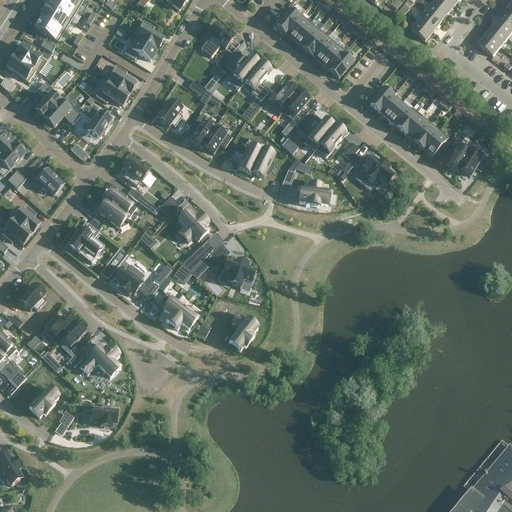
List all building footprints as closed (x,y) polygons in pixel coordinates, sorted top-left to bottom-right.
[(56,0),(53,0),(48,9),(71,23),(77,12),(56,0)] [(79,0),(56,0),(77,12),(83,2),(79,0)] [(186,0),(164,0),(168,3),(167,5),(172,8),(173,7),(179,12),(188,2),(186,0)] [(454,8),(444,0),(436,0),(433,5),(447,16),(454,8)] [(447,16),(433,5),(425,14),(439,25),(447,16)] [(48,9),(42,19),(65,33),(71,23),(48,9)] [(292,9),(276,29),(286,36),(302,17),(292,9)] [(511,14),(508,11),(501,20),(511,29),(511,14)] [(439,25),(425,14),(418,23),(432,34),(439,25)] [(302,17),(286,36),(294,43),(310,24),(302,17)] [(42,19),(35,30),(58,44),(65,33),(42,19)] [(511,35),(511,29),(501,20),(494,29),(508,40),(511,35)] [(142,29),(136,40),(157,53),(163,42),(151,35),(154,29),(143,23),(140,28),(142,29)] [(432,34),(418,23),(411,32),(425,43),(432,34)] [(310,24),(294,43),(303,51),(319,32),(310,24)] [(227,34),(226,35),(217,27),(208,37),(211,39),(208,43),(217,52),(221,48),(225,51),(234,41),(233,40),(234,39),(227,34)] [(508,40),(494,29),(487,38),(501,49),(508,40)] [(303,51),(312,58),(328,39),(319,32),(303,51)] [(501,49),(487,38),(479,47),(493,58),(501,49)] [(328,39),(312,58),(321,65),(321,66),(337,47),(337,46),(328,39)] [(128,49),(124,55),(135,61),(138,56),(151,63),(157,53),(136,40),(130,51),(128,49)] [(44,43),(41,48),(52,54),(55,49),(44,43)] [(337,47),(321,66),(329,73),(345,54),(337,47)] [(23,48),(15,59),(36,73),(44,62),(23,48)] [(236,51),(229,60),(233,64),(241,55),(236,51)] [(345,54),(329,73),(338,81),(355,61),(345,54)] [(223,57),(216,66),(220,70),(228,61),(224,57),(223,57)] [(15,59),(7,70),(14,75),(13,76),(18,79),(19,78),(28,84),(36,73),(15,59)] [(244,85),(259,67),(249,59),(245,63),(243,62),(236,70),(238,72),(227,84),(238,93),(244,85)] [(270,74),(260,65),(259,67),(244,85),(253,92),(251,95),(261,103),(269,94),(265,90),(264,90),(260,87),(270,74)] [(116,68),(106,84),(129,98),(136,88),(123,80),(127,75),(116,68)] [(5,81),(1,87),(10,95),(15,88),(5,81)] [(204,90),(203,90),(206,92),(206,93),(208,94),(216,85),(211,81),(204,90)] [(276,81),(268,90),(273,94),(280,85),(278,83),(276,81)] [(193,83),(189,90),(202,99),(206,93),(206,92),(203,90),(193,83)] [(45,84),(37,94),(41,98),(49,88),(45,84)] [(106,84),(96,99),(106,106),(110,101),(122,108),(129,98),(106,84)] [(274,93),(267,102),(271,106),(270,108),(280,117),(282,115),(297,95),(287,87),(279,97),(274,93)] [(45,102),(35,112),(45,121),(63,101),(49,88),(41,98),(45,102)] [(386,88),(370,107),(379,115),(395,95),(386,88)] [(200,103),(204,107),(211,97),(206,93),(200,103)] [(297,95),(282,115),(292,123),(289,126),(293,130),(301,121),(297,117),(309,102),(298,94),(297,95)] [(395,95),(379,115),(388,122),(401,106),(392,99),(396,96),(395,95)] [(63,101),(45,121),(54,129),(64,119),(68,123),(77,114),(63,101)] [(169,104),(164,111),(165,111),(158,122),(169,130),(170,127),(174,130),(182,119),(178,116),(182,111),(171,104),(170,104),(169,104)] [(401,106),(388,122),(397,129),(410,114),(401,106)] [(101,112),(87,133),(99,141),(103,134),(105,135),(108,130),(107,129),(113,120),(101,112)] [(310,113),(302,122),(307,126),(314,117),(310,113)] [(77,114),(68,123),(72,127),(81,118),(77,114)] [(397,129),(405,137),(405,136),(418,121),(410,114),(397,129)] [(203,149),(216,128),(207,122),(206,121),(207,120),(201,116),(194,127),(199,130),(194,139),(190,144),(201,152),(203,149)] [(323,121),(304,145),(314,153),(316,152),(333,130),(323,121)] [(418,121),(405,136),(414,144),(430,125),(430,124),(427,128),(418,121)] [(414,144),(423,151),(439,132),(430,125),(414,144)] [(227,147),(232,140),(226,137),(228,134),(217,126),(216,128),(203,149),(213,156),(219,148),(224,151),(227,147)] [(333,130),(316,152),(326,160),(345,137),(335,128),(333,130)] [(439,132),(423,151),(427,154),(426,156),(430,159),(431,158),(432,159),(448,140),(439,132)] [(0,162),(14,148),(4,139),(0,143),(0,162)] [(451,160),(446,167),(458,174),(459,172),(471,151),(461,145),(462,143),(456,140),(448,153),(453,156),(451,160)] [(249,149),(238,172),(251,178),(251,176),(262,153),(265,147),(260,145),(257,153),(249,149)] [(352,145),(343,157),(350,162),(354,157),(359,151),(357,149),(352,145)] [(14,148),(0,162),(0,175),(3,179),(24,157),(14,148)] [(230,148),(224,159),(230,162),(236,151),(230,148)] [(471,151),(459,172),(470,179),(475,171),(480,174),(486,164),(481,161),(484,156),(472,149),(471,151)] [(262,153),(251,176),(263,181),(267,173),(270,175),(274,167),(270,166),(274,158),(262,153)] [(350,163),(342,172),(346,176),(359,161),(355,157),(350,163)] [(378,165),(371,159),(363,170),(369,175),(366,179),(375,187),(378,183),(385,189),(394,178),(387,172),(389,170),(380,162),(378,165)] [(149,174),(148,173),(149,172),(142,167),(141,168),(130,161),(123,172),(124,174),(121,179),(126,182),(137,190),(140,185),(141,185),(149,174)] [(296,161),(289,171),(293,175),(301,165),(296,161)] [(45,170),(35,180),(38,183),(43,188),(42,189),(46,193),(47,192),(53,198),(63,187),(45,170)] [(284,180),(283,184),(291,187),(295,176),(288,173),(286,178),(284,180)] [(17,174),(8,183),(13,187),(21,178),(17,174)] [(21,178),(13,187),(17,191),(26,182),(21,178)] [(300,191),(299,205),(306,206),(305,209),(320,210),(320,208),(327,209),(329,194),(322,193),(322,188),(308,186),(307,192),(300,191)] [(131,191),(128,196),(137,203),(141,199),(138,196),(131,191)] [(112,192),(104,204),(106,205),(127,219),(126,220),(128,222),(137,211),(112,192)] [(161,210),(160,211),(168,219),(179,208),(171,199),(161,210)] [(33,204),(29,209),(38,217),(42,213),(33,204)] [(106,205),(98,215),(119,230),(126,220),(127,219),(106,205)] [(20,212),(12,221),(24,231),(31,237),(39,228),(32,221),(36,217),(26,209),(22,213),(20,212)] [(189,213),(178,223),(184,229),(179,234),(189,245),(194,240),(198,244),(209,235),(205,230),(208,227),(198,217),(195,220),(189,213)] [(6,232),(2,237),(12,245),(16,240),(23,247),(31,237),(24,231),(12,221),(4,231),(6,232)] [(93,222),(89,227),(98,234),(102,230),(95,224),(93,222)] [(75,239),(67,249),(78,258),(78,257),(91,266),(103,250),(93,242),(99,235),(98,234),(89,227),(88,226),(83,233),(81,231),(80,232),(79,231),(74,238),(75,239)] [(208,243),(182,267),(183,268),(191,276),(209,259),(213,255),(216,252),(208,243)] [(216,252),(213,255),(217,260),(220,263),(229,255),(222,247),(216,252)] [(120,251),(107,267),(115,274),(127,258),(120,251)] [(209,259),(191,276),(196,281),(217,260),(213,255),(209,259)] [(251,286),(256,273),(247,270),(248,267),(237,262),(236,265),(227,262),(222,275),(230,278),(227,285),(240,290),(243,283),(251,286)] [(123,271),(114,282),(122,288),(119,291),(129,298),(131,295),(134,298),(138,292),(142,294),(142,295),(150,301),(158,290),(150,284),(146,290),(139,285),(144,278),(130,267),(129,269),(126,267),(123,272),(123,271)] [(177,271),(171,280),(204,305),(211,297),(189,280),(191,276),(184,270),(181,274),(177,271)] [(224,291),(212,279),(206,285),(218,297),(224,291)] [(166,281),(158,291),(163,294),(171,285),(170,284),(166,281)] [(26,298),(20,304),(27,311),(30,314),(33,310),(37,314),(46,304),(42,300),(45,297),(35,288),(35,289),(33,288),(27,294),(29,295),(26,298)] [(170,318),(166,324),(178,333),(182,327),(189,332),(197,320),(182,309),(185,305),(176,298),(173,302),(172,302),(164,313),(170,318)] [(53,320),(44,328),(49,333),(46,337),(55,346),(76,325),(76,324),(74,326),(65,317),(58,325),(53,320)] [(240,330),(228,345),(240,354),(244,349),(245,350),(254,339),(252,338),(258,331),(246,322),(238,317),(232,325),(240,330)] [(14,318),(10,322),(13,326),(19,330),(23,326),(14,318)] [(10,322),(4,328),(8,331),(13,326),(10,322)] [(76,325),(55,346),(56,346),(61,341),(70,350),(85,334),(76,325)] [(203,326),(196,338),(204,342),(211,330),(203,326)] [(0,336),(0,355),(7,362),(7,361),(16,352),(0,336)] [(35,338),(26,346),(31,351),(40,342),(35,338)] [(90,360),(80,370),(87,377),(97,367),(110,380),(121,370),(114,364),(119,358),(109,348),(104,353),(100,349),(90,360)] [(81,351),(77,355),(82,361),(87,356),(81,351)] [(62,370),(47,354),(42,360),(57,375),(62,370)] [(0,355),(0,373),(10,383),(17,390),(26,380),(9,363),(7,361),(7,362),(0,355)] [(77,355),(68,364),(74,369),(82,361),(77,355)] [(72,371),(67,365),(63,369),(68,375),(72,371)] [(35,405),(29,411),(40,421),(43,417),(45,419),(55,408),(53,406),(59,400),(48,391),(45,394),(43,397),(40,394),(32,403),(35,405)] [(65,404),(58,414),(63,418),(66,414),(70,408),(65,404)] [(93,411),(91,425),(100,426),(100,429),(112,430),(112,427),(116,427),(117,413),(110,413),(110,408),(103,407),(102,412),(93,411)] [(63,418),(59,424),(67,430),(74,420),(66,414),(63,418)] [(511,511),(511,449),(510,448),(488,475),(487,474),(485,476),(486,477),(472,494),(456,511),(511,511)] [(7,456),(0,459),(0,470),(11,488),(22,481),(18,473),(21,471),(15,461),(12,463),(7,456)]
